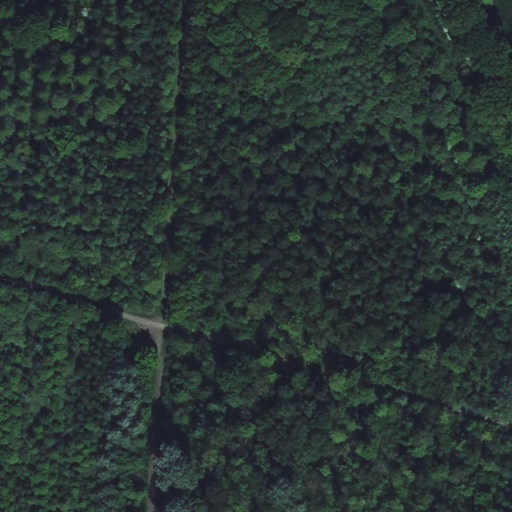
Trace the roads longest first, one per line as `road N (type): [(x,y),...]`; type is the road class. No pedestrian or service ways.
road 1 (track): [(147,511),(182,0)]
road 2 (track): [(511,428),(159,323)]
